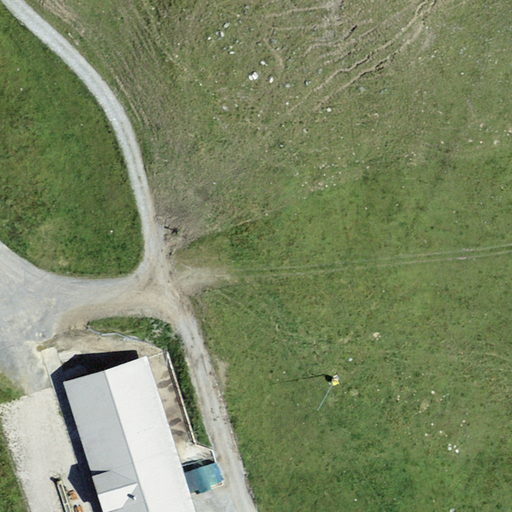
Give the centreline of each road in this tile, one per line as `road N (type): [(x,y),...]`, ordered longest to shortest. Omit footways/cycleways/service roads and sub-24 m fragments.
road 1 (track): [(154,290),(153,223),(126,119),(18,0)]
road 2 (track): [(250,511),(184,321),(154,290)]
road 3 (track): [(0,279),(43,303),(154,290)]
